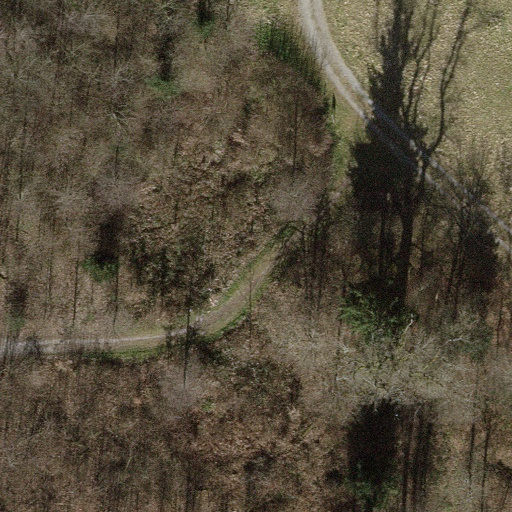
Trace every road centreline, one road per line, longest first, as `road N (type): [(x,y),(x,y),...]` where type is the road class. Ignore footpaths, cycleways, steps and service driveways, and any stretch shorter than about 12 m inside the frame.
road 1 (track): [(370,139),(511,265)]
road 2 (track): [(310,0),(306,47),(370,139)]
